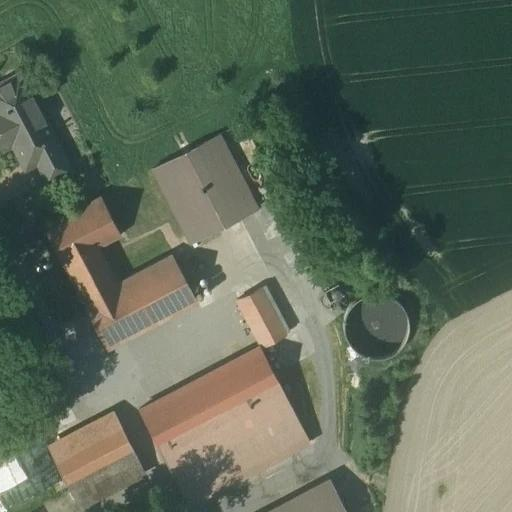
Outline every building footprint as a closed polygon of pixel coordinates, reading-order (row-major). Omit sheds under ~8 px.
[(21,87),(0,96),(0,161),(14,191),(30,184),(37,201),(68,186),(21,87)] [(164,176),(126,195),(154,251),(192,232),(164,176)] [(114,340),(112,336),(166,309),(142,262),(90,288),(55,215),(16,234),(75,358),(114,340)] [(257,348),(285,334),(261,285),(233,298),(257,348)] [(228,310),(205,321),(220,350),(242,339),(228,310)] [(372,315),(358,318),(350,324),(343,334),(341,349),(344,359),(350,367),(361,374),(379,374),(393,366),(399,357),(401,343),(398,331),(389,321),(372,315)] [(165,511),(283,452),(233,354),(111,416),(160,511),(165,511)] [(46,414),(68,403),(55,375),(32,386),(46,414)] [(102,469),(76,415),(14,445),(41,499),(102,469)] [(343,511),(328,479),(256,511),(343,511)]
